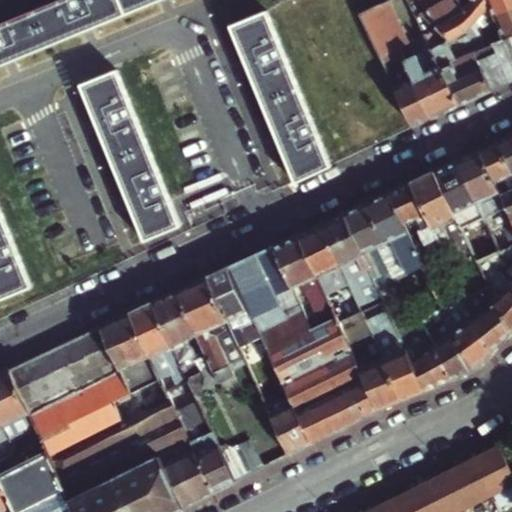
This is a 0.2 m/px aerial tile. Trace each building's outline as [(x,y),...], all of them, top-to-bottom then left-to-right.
[(51,44),(128,13),(122,0),(61,0),(37,10),(51,44)] [(122,0),(128,13),(160,0),(122,0)] [(403,47),(414,42),(394,0),(390,0),(365,12),(384,55),(403,47)] [(469,16),(480,3),(481,0),(426,0),(440,29),(469,16)] [(493,90),(480,61),(475,51),(489,46),(486,39),(491,36),(487,28),(492,22),(500,15),(511,9),(511,0),(481,0),(480,3),(469,16),(440,29),(429,33),(435,47),(450,80),(469,71),(480,96),(493,90)] [(511,36),(511,9),(500,15),(492,22),(487,28),(491,36),(486,39),(489,46),(511,36)] [(0,65),(51,44),(37,10),(0,25),(0,65)] [(298,181),(332,166),(298,85),(268,11),(234,26),(257,82),(298,181)] [(493,90),(511,80),(511,36),(489,46),(475,51),(480,61),(493,90)] [(416,126),(434,118),(417,81),(408,60),(403,47),(384,55),(397,84),(416,126)] [(434,118),(461,105),(450,80),(435,47),(408,60),(417,81),(434,118)] [(181,225),(169,194),(156,160),(121,69),(86,83),(147,238),(181,225)] [(461,105),(480,96),(469,71),(450,80),(461,105)] [(511,136),(499,142),(511,170),(511,136)] [(496,182),(511,175),(511,170),(499,142),(481,151),(496,182)] [(501,192),(496,182),(481,151),(459,161),(478,203),(501,192)] [(485,229),(474,205),(478,203),(459,161),(437,172),(479,263),(498,254),(502,253),(498,245),(488,250),(479,231),(485,229)] [(486,277),(479,263),(437,172),(413,183),(442,244),(447,254),(465,291),(468,298),(472,296),(481,292),(491,288),(486,277)] [(503,196),(511,191),(511,175),(496,182),(501,192),(503,196)] [(442,244),(413,183),(395,191),(410,223),(420,219),(422,223),(417,226),(426,245),(434,242),(436,247),(442,244)] [(407,225),(410,223),(395,191),(391,193),(407,225)] [(511,191),(503,196),(508,207),(511,216),(511,191)] [(496,212),(508,207),(503,196),(501,192),(478,203),(485,218),(496,212)] [(446,309),(443,302),(425,264),(420,254),(407,225),(391,193),(346,215),(364,254),(377,249),(391,282),(379,287),(387,304),(399,330),(424,319),(446,309)] [(0,299),(32,286),(20,257),(4,218),(0,207),(0,299)] [(511,247),(511,216),(508,207),(496,212),(508,236),(496,241),(498,245),(502,253),(508,250),(511,247)] [(364,313),(387,304),(379,287),(364,294),(349,263),(365,257),(364,254),(346,215),(324,225),(364,313)] [(364,313),(324,225),(301,235),(320,278),(327,275),(335,292),(342,289),(347,302),(333,308),(336,315),(339,320),(341,324),(364,313)] [(333,308),(320,278),(301,235),(275,248),(294,289),(303,286),(320,321),(336,315),(333,308)] [(367,382),(361,371),(350,346),(341,324),(339,320),(313,332),(310,325),(308,321),(308,320),(294,289),(275,248),(234,267),(293,397),(300,415),(367,382)] [(511,253),(508,250),(502,253),(498,254),(509,264),(500,273),(511,284),(511,253)] [(443,302),(465,291),(447,254),(425,264),(443,302)] [(500,273),(509,264),(498,254),(479,263),(486,277),(495,269),(500,273)] [(364,294),(379,287),(365,257),(349,263),(364,294)] [(270,407),(293,397),(234,267),(211,277),(248,359),(270,407)] [(491,288),(511,331),(511,284),(500,273),(495,269),(486,277),(491,288)] [(248,359),(211,277),(179,293),(199,337),(213,368),(208,370),(211,375),(248,359)] [(504,343),(511,335),(511,331),(491,288),(481,292),(488,309),(476,318),(493,354),(504,343)] [(446,309),(462,301),(467,299),(468,298),(465,291),(443,302),(446,309)] [(185,343),(199,337),(179,293),(156,304),(191,382),(204,375),(206,378),(211,375),(208,370),(203,372),(193,350),(187,347),(185,343)] [(471,307),(470,305),(467,299),(462,301),(466,310),(471,307)] [(457,331),(471,321),(466,310),(462,301),(446,309),(457,331)] [(191,382),(156,304),(132,314),(162,380),(173,375),(179,388),(191,382)] [(462,376),(475,369),(457,331),(446,309),(424,319),(429,329),(435,327),(442,341),(436,345),(452,380),(462,376)] [(403,401),(370,327),(364,313),(341,324),(350,346),(364,339),(372,358),(378,364),(361,371),(367,382),(379,411),(393,405),(403,401)] [(168,392),(162,380),(132,314),(102,328),(143,417),(173,404),(168,392)] [(485,362),(493,354),(476,318),(471,321),(457,331),(475,369),(477,368),(485,362)] [(439,386),(452,380),(436,345),(429,329),(424,319),(399,330),(408,349),(427,391),(439,386)] [(415,396),(427,391),(408,349),(395,355),(392,356),(391,349),(382,332),(374,326),(370,327),(403,401),(415,396)] [(173,404),(143,417),(102,328),(74,341),(11,370),(31,414),(39,431),(49,451),(63,483),(135,446),(145,467),(162,458),(163,457),(191,442),(173,404)] [(0,415),(5,426),(31,414),(11,370),(0,374),(0,415)] [(229,487),(237,483),(191,382),(179,388),(168,392),(173,404),(191,442),(215,493),(229,487)] [(349,426),(379,411),(367,382),(300,415),(313,443),(349,426)] [(303,449),(313,443),(300,415),(293,397),(270,407),(291,455),(303,449)] [(5,426),(13,443),(39,431),(31,414),(5,426)] [(13,443),(5,426),(0,415),(0,462),(7,459),(15,456),(16,449),(13,443)] [(201,500),(215,493),(191,442),(163,457),(162,458),(186,508),(201,500)] [(493,497),(511,487),(511,465),(502,444),(492,449),(478,456),(493,497)] [(178,511),(186,508),(162,458),(145,467),(135,446),(63,483),(76,511),(178,511)] [(76,511),(63,483),(49,451),(11,469),(0,474),(0,477),(15,511),(76,511)] [(466,510),(493,497),(478,456),(466,463),(451,470),(466,510)] [(0,474),(11,469),(7,459),(0,462),(0,474)] [(435,511),(463,511),(466,510),(451,470),(438,476),(424,484),(435,511)] [(0,511),(15,511),(0,477),(0,511)] [(403,511),(435,511),(424,484),(411,490),(397,497),(403,511)] [(369,511),(403,511),(397,497),(384,504),(370,511),(369,511)]
